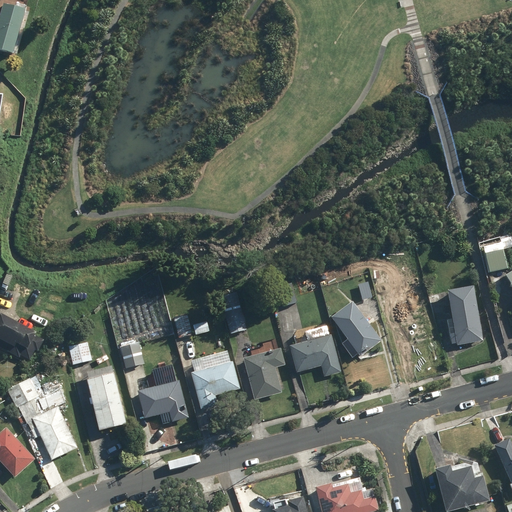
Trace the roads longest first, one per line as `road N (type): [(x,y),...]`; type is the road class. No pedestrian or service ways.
road 1 (residential): [(71,511),(137,485),(387,420)]
road 2 (residential): [(387,420),(511,382)]
